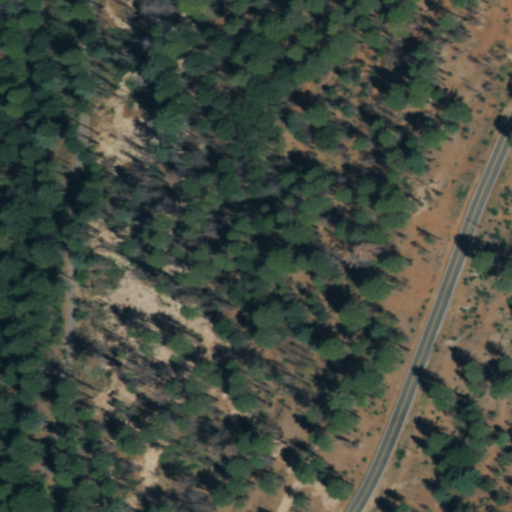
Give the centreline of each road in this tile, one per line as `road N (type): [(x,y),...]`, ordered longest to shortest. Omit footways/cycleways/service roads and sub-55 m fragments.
road 1 (residential): [(18,0),(6,511)]
road 2 (tertiary): [(353,511),(401,418),(511,128)]
